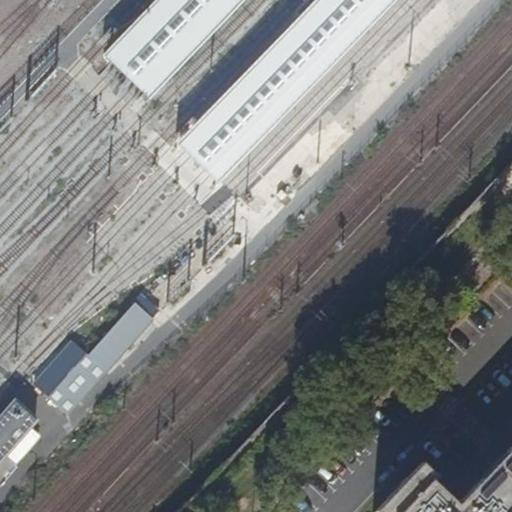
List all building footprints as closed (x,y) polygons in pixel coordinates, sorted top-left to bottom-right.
[(248,0),(158,0),(104,57),(152,99),(248,0)] [(313,0),(176,141),(220,182),(397,0),(313,0)] [(386,51),(403,68),(447,26),(430,9),(386,51)] [(71,339),(31,384),(67,415),(152,318),(134,303),(88,355),(71,339)] [(0,461),(39,418),(14,396),(0,411),(0,461)] [(433,476),(400,511),(511,511),(511,445),(454,506),(430,484),(436,478),(433,476)] [(374,511),(400,511),(433,476),(420,465),(374,511)]
